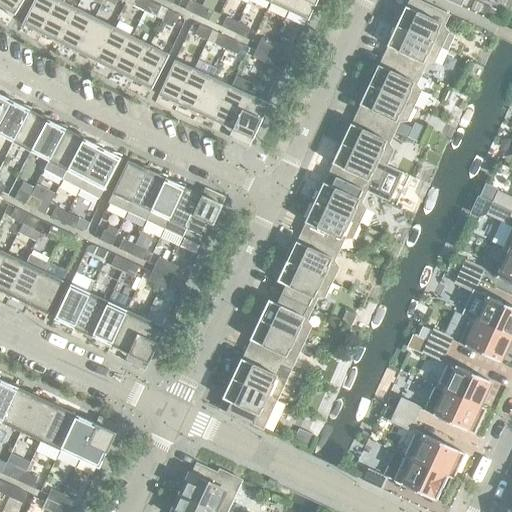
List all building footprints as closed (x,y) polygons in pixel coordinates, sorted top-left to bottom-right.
[(14,14),(22,0),(0,0),(0,5),(13,14),(11,16),(12,17),(13,14),(14,14)] [(33,0),(21,24),(40,33),(39,36),(57,0),(33,0)] [(59,0),(57,0),(39,36),(40,36),(41,34),(58,42),(57,45),(76,8),(59,0)] [(147,0),(134,0),(132,5),(144,10),(148,0),(147,0)] [(160,6),(148,0),(144,10),(155,16),(160,6)] [(201,5),(190,0),(188,0),(184,9),(196,15),(201,5)] [(270,0),(269,2),(288,11),(292,0),(270,0)] [(307,20),(316,0),(292,0),(288,11),(307,20)] [(400,15),(395,26),(440,47),(447,32),(440,23),(445,13),(450,16),(451,15),(418,0),(409,0),(402,16),(400,15)] [(478,13),(491,19),(495,10),(482,4),(478,13)] [(213,11),(201,5),(196,15),(208,21),(213,11)] [(94,17),(76,8),(57,45),(58,45),(59,43),(77,52),(75,54),(76,54),(94,17)] [(162,19),(174,25),(178,15),(166,9),(162,19)] [(76,54),(77,52),(95,61),(94,63),(112,26),(94,17),(76,54)] [(233,32),(237,22),(226,17),(221,27),(233,32)] [(237,22),(233,32),(245,38),(249,28),(237,22)] [(199,25),(195,34),(207,40),(211,30),(199,25)] [(131,36),(112,26),(94,63),(94,64),(95,61),(113,70),(112,72),(112,73),(131,36)] [(392,38),(383,56),(423,75),(423,74),(418,72),(422,62),(433,62),(440,47),(395,26),(390,37),(392,38)] [(225,49),(230,39),(218,33),(213,43),(225,49)] [(130,82),(149,45),(131,36),(112,73),(113,73),(114,70),(131,79),(130,82)] [(261,37),(256,47),(268,53),(273,43),(261,37)] [(242,44),(230,39),(225,49),(237,54),(242,44)] [(268,53),(280,58),(285,49),(273,43),(268,53)] [(168,54),(149,45),(130,82),(131,82),(132,80),(149,88),(148,91),(149,91),(150,89),(151,89),(168,54)] [(252,57),(263,62),(268,53),(256,47),(252,57)] [(268,53),(263,62),(276,68),(280,58),(268,53)] [(423,75),(383,56),(375,74),(373,73),(367,84),(413,106),(420,91),(413,82),(417,72),(423,75)] [(176,106),(193,68),(174,59),(158,95),(177,103),(176,106)] [(212,77),(193,68),(176,106),(177,104),(195,112),(194,114),(194,115),(212,77)] [(230,86),(212,77),(194,115),(195,115),(196,112),(214,121),(213,123),(230,86)] [(364,96),(356,115),(396,133),(390,130),(395,121),(406,120),(413,106),(367,84),(362,95),(364,96)] [(249,94),(230,86),(213,123),(214,121),(232,129),(228,136),(229,137),(249,94)] [(0,120),(12,98),(10,100),(0,94),(0,120)] [(268,103),(252,96),(249,94),(229,137),(249,146),(268,103)] [(0,135),(12,142),(30,107),(28,109),(11,100),(12,98),(0,120),(0,135)] [(30,151),(48,117),(46,119),(29,110),(30,107),(12,142),(30,151)] [(345,132),(340,143),(385,164),(392,150),(386,140),(390,131),(395,134),(396,133),(356,115),(347,133),(345,132)] [(30,151),(48,161),(66,126),(65,128),(47,119),(48,117),(30,151)] [(48,161),(66,170),(84,136),(83,138),(65,129),(66,127),(66,126),(48,161)] [(66,170),(84,180),(102,145),(101,147),(83,138),(85,136),(84,136),(66,170)] [(337,155),(329,173),(368,192),(363,189),(367,180),(379,179),(385,164),(340,143),(335,154),(337,155)] [(103,146),(102,145),(84,180),(103,190),(120,158),(119,157),(121,155),(120,155),(119,157),(101,148),(103,146)] [(127,210),(131,202),(147,167),(146,169),(127,161),(108,201),(127,210)] [(146,219),(149,211),(166,176),(164,178),(147,170),(148,167),(147,167),(131,202),(127,210),(146,219)] [(318,191),(313,202),(358,223),(365,208),(358,199),(363,190),(368,192),(329,173),(320,192),(318,191)] [(166,176),(149,211),(146,219),(164,227),(168,220),(184,184),(183,187),(165,178),(166,176)] [(183,236),(186,228),(205,188),(204,188),(201,195),(184,187),(185,185),(184,184),(168,220),(164,227),(183,236)] [(34,187),(30,194),(19,189),(14,198),(25,204),(34,187)] [(25,204),(37,210),(43,213),(48,204),(42,200),(46,193),(34,187),(25,204)] [(224,197),(205,188),(186,228),(183,236),(202,245),(224,197)] [(511,210),(511,197),(497,190),(491,202),(511,212),(511,210)] [(310,214),(301,232),(341,251),(341,250),(336,248),(340,239),(351,238),(358,223),(313,202),(308,213),(310,214)] [(486,214),(506,223),(511,212),(491,202),(486,214)] [(15,207),(10,217),(21,223),(26,213),(15,207)] [(62,223),(67,213),(55,207),(50,217),(62,223)] [(38,219),(26,213),(21,223),(33,229),(38,219)] [(67,213),(62,223),(74,228),(79,218),(67,213)] [(511,224),(501,248),(508,251),(507,252),(511,253),(511,224)] [(58,241),(63,231),(51,225),(46,235),(58,241)] [(116,235),(103,230),(99,240),(111,245),(116,235)] [(75,237),(63,231),(58,241),(70,247),(75,237)] [(290,250),(285,261),(331,282),(338,267),(331,258),(335,248),(341,251),(301,232),(293,251),(290,250)] [(129,254),(134,244),(122,238),(118,248),(129,254)] [(134,244),(129,254),(141,259),(146,250),(134,244)] [(96,246),(91,256),(103,262),(108,252),(96,246)] [(511,253),(507,252),(501,249),(495,261),(502,264),(496,276),(511,284),(511,253)] [(0,290),(9,295),(8,297),(8,298),(25,263),(7,254),(0,267),(0,290)] [(29,254),(25,263),(8,298),(9,295),(27,304),(26,306),(43,271),(47,262),(29,254)] [(122,271),(127,261),(115,255),(110,265),(122,271)] [(162,273),(168,262),(158,257),(153,269),(162,273)] [(485,269),(465,259),(459,271),(479,281),(485,269)] [(138,266),(127,261),(122,271),(134,276),(138,266)] [(324,296),(331,282),(285,261),(280,272),(282,273),(274,291),(314,310),(314,309),(308,307),(313,297),(324,296)] [(168,262),(162,273),(172,278),(178,266),(168,262)] [(162,273),(153,269),(147,281),(157,285),(162,273)] [(28,304),(45,313),(44,315),(45,316),(46,313),(47,313),(62,281),(43,271),(26,306),(27,307),(28,304)] [(454,283),(474,292),(479,281),(459,271),(454,283)] [(169,284),(181,289),(187,278),(175,272),(169,284)] [(162,273),(157,285),(167,290),(172,278),(162,273)] [(53,319),(72,328),(71,330),(89,293),(70,284),(53,319)] [(313,310),(314,310),(274,291),(265,309),(263,308),(258,319),(303,341),(310,326),(304,316),(308,307),(313,310)] [(72,330),(73,328),(91,336),(90,339),(107,301),(89,293),(71,330),(72,330)] [(511,307),(487,296),(475,321),(511,337),(511,307)] [(108,347),(126,310),(107,301),(90,339),(91,337),(109,345),(108,347)] [(144,319),(126,310),(108,347),(109,348),(110,345),(127,353),(124,361),(125,361),(144,319)] [(511,338),(511,337),(475,321),(468,318),(457,342),(499,362),(511,338)] [(164,327),(144,319),(125,361),(144,370),(164,327)] [(290,370),(303,341),(258,319),(253,330),(255,331),(246,350),(290,370)] [(433,328),(427,340),(447,349),(452,338),(433,328)] [(422,352),(442,361),(447,349),(427,340),(422,352)] [(236,367),(231,378),(276,399),(283,385),(276,375),(280,366),(289,371),(290,370),(246,350),(238,368),(236,367)] [(443,389),(443,390),(485,409),(486,409),(479,406),(490,382),(448,362),(437,386),(443,389)] [(262,429),(276,399),(231,378),(225,389),(228,390),(219,409),(262,429)] [(0,422),(1,422),(18,385),(17,387),(0,379),(0,422)] [(20,431),(38,394),(37,394),(36,396),(17,388),(19,385),(18,385),(1,422),(20,431)] [(443,390),(436,386),(424,411),(474,434),(485,409),(443,390)] [(40,441),(57,403),(56,405),(37,397),(38,394),(20,431),(40,441)] [(400,398),(395,409),(415,418),(420,407),(400,398)] [(58,403),(57,403),(40,441),(59,450),(77,412),(75,415),(57,406),(58,403)] [(409,430),(415,418),(395,409),(389,421),(409,430)] [(59,450),(79,459),(99,417),(98,416),(95,424),(76,415),(77,412),(59,450)] [(118,426),(99,417),(79,459),(98,468),(118,426)] [(416,431),(404,456),(453,479),(465,454),(416,431)] [(453,479),(411,459),(410,460),(404,457),(393,481),(435,500),(446,476),(453,479)] [(30,463),(26,472),(36,476),(40,468),(30,463)] [(179,494),(216,511),(226,511),(241,480),(232,475),(231,475),(219,470),(218,473),(196,463),(187,483),(184,482),(179,494)] [(13,467),(9,477),(21,482),(25,472),(13,467)] [(362,480),(382,489),(387,478),(367,468),(362,480)] [(37,478),(25,472),(21,482),(32,488),(37,478)] [(0,492),(8,497),(13,487),(0,480),(0,492)] [(26,493),(13,487),(8,497),(22,503),(26,493)] [(46,498),(58,504),(63,494),(51,488),(46,498)] [(70,509),(74,500),(63,494),(58,504),(59,504),(70,510),(70,509)] [(173,511),(216,511),(179,494),(173,507),(175,508),(173,511)] [(46,498),(41,508),(50,511),(55,511),(59,504),(58,504),(46,498)]
